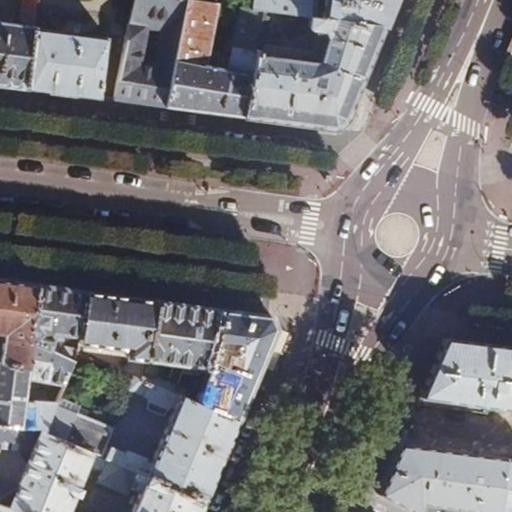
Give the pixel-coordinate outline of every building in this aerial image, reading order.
[(0,83),(27,88),(35,27),(38,0),(23,0),(21,23),(0,20),(0,83)] [(183,35),(190,1),(183,0),(137,0),(116,99),(168,106),(176,70),(143,66),(150,32),(183,35)] [(255,0),(254,10),(267,11),(283,14),(312,18),(315,0),(255,0)] [(383,27),(394,0),(328,0),(325,19),(383,27)] [(168,106),(244,116),(267,11),(254,10),(244,8),(241,19),(231,67),(205,64),(217,15),(219,5),(190,1),(183,35),(176,70),(168,106)] [(244,8),(219,5),(217,15),(241,19),(244,8)] [(346,120),(383,27),(325,19),(315,18),(312,30),(327,33),(329,38),(318,65),(274,59),(283,14),(267,11),(244,116),(337,129),(346,120)] [(79,94),(101,97),(109,38),(35,27),(27,88),(52,91),(52,92),(79,96),(79,94)] [(30,338),(37,283),(0,277),(0,330),(3,331),(0,347),(0,361),(26,368),(30,338)] [(88,290),(37,283),(30,338),(59,354),(64,332),(82,334),(88,290)] [(154,298),(88,290),(82,334),(81,341),(129,347),(128,357),(146,360),(146,358),(154,298)] [(227,308),(154,298),(146,358),(208,366),(227,308)] [(205,404),(238,418),(257,372),(276,327),(270,313),(227,308),(208,366),(220,368),(205,404)] [(511,345),(444,337),(428,374),(424,383),(418,397),(508,409),(511,404),(511,345)] [(59,354),(30,338),(26,368),(0,361),(0,425),(34,428),(44,428),(55,403),(42,403),(23,401),(25,385),(29,385),(30,377),(65,383),(74,362),(63,356),(59,354)] [(63,356),(74,362),(76,359),(80,352),(80,349),(65,348),(63,356)] [(80,352),(76,359),(88,364),(91,356),(80,352)] [(107,456),(205,495),(222,456),(238,418),(205,404),(198,401),(177,393),(161,386),(117,368),(113,377),(115,382),(148,396),(147,399),(168,409),(170,404),(175,406),(151,463),(146,461),(147,456),(127,447),(125,452),(105,443),(112,427),(77,412),(79,406),(59,396),(55,403),(44,428),(43,430),(93,450),(107,456)] [(180,386),(177,393),(198,401),(200,393),(180,386)] [(42,403),(55,403),(59,396),(42,395),(42,403)] [(28,443),(34,428),(0,425),(0,445),(23,447),(28,443)] [(0,476),(0,503),(21,511),(198,511),(205,495),(107,456),(97,481),(127,493),(130,486),(140,490),(130,511),(67,511),(93,450),(43,430),(19,485),(0,476)] [(511,511),(511,457),(399,442),(392,458),(378,492),(416,511),(511,511)] [(21,511),(0,503),(0,511),(21,511)]
